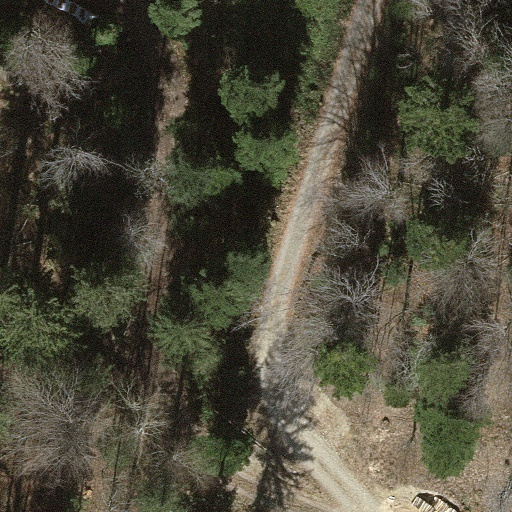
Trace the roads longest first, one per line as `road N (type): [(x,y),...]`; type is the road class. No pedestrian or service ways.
road 1 (track): [(305,511),(220,474),(164,386),(168,156),(135,0)]
road 2 (track): [(372,511),(316,467),(273,392),(300,238),(347,124),(370,0)]
